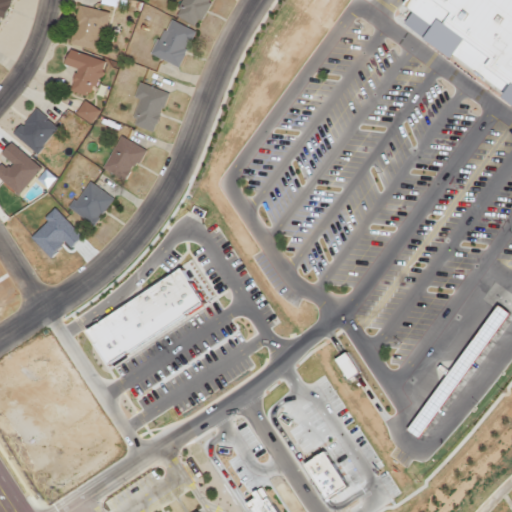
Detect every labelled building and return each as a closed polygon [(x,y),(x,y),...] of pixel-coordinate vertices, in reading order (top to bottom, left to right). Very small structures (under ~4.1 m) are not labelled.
[(0,0),(0,19),(1,17),(4,19),(11,0),(0,0)] [(180,0),(172,14),(193,27),(209,0),(180,0)] [(511,0),(400,0),(397,5),(406,11),(397,24),(511,107),(511,0)] [(94,51),(106,13),(78,4),(66,42),(94,51)] [(177,67),(193,31),(165,19),(148,55),(177,67)] [(74,69),(67,90),(88,98),(101,61),(67,49),(61,65),(74,69)] [(166,94),(137,82),(131,98),(138,100),(128,123),(150,132),(166,94)] [(96,111),(82,101),(73,113),(87,123),(96,111)] [(14,135),(38,153),(58,126),(34,108),(14,135)] [(99,165),(121,181),(142,152),(120,136),(99,165)] [(0,177),(18,194),(41,168),(11,141),(1,153),(12,163),(7,168),(1,163),(0,163),(0,177)] [(65,207),(88,226),(110,200),(87,181),(65,207)] [(49,257),(65,241),(70,247),(82,236),(54,207),(43,218),(46,221),(30,237),(49,257)] [(179,267),(201,302),(106,365),(83,328),(179,267)] [(511,310),(504,304),(413,430),(425,438),(511,318),(511,310)] [(345,351),(358,372),(347,380),(333,359),(345,351)] [(305,464),(328,500),(351,485),(327,450),(305,464)] [(244,504),(253,498),(251,492),(261,486),(278,511),(252,511),(251,509),(249,511),(244,504)]
